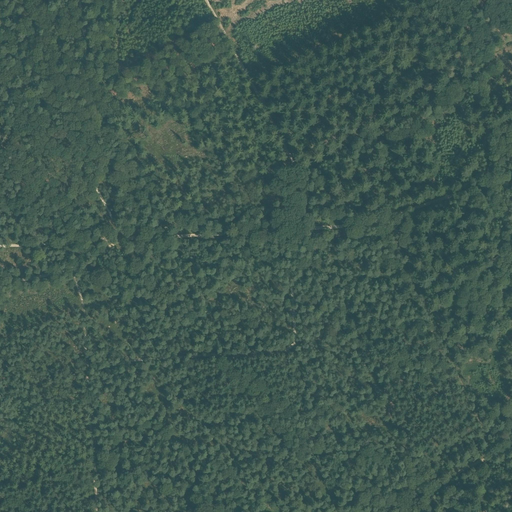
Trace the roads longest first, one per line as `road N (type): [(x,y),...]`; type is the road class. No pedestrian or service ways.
road 1 (track): [(84,361),(295,348),(288,231)]
road 2 (track): [(388,217),(493,453)]
road 3 (track): [(119,240),(65,132),(84,55),(79,0)]
road 4 (track): [(74,267),(95,511)]
road 5 (track): [(511,175),(362,225),(288,231)]
road 6 (track): [(292,165),(204,0)]
road 7 (track): [(140,238),(209,197),(292,165)]
road 8 (track): [(288,231),(140,238)]
road 9 (track): [(119,240),(70,269),(0,285)]
